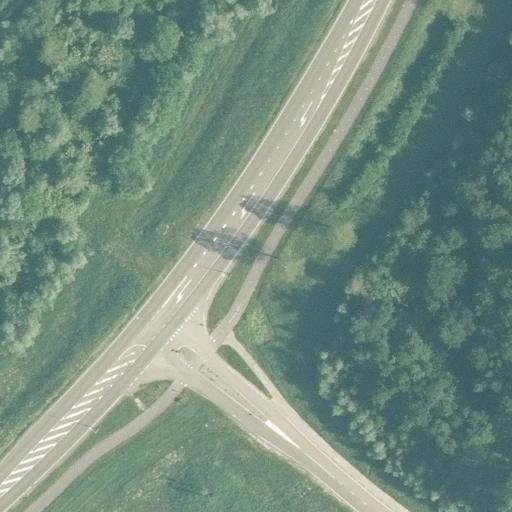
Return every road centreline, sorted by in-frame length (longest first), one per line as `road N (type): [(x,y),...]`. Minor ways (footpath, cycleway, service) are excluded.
road 1 (secondary): [(166,322),(307,131),(379,0)]
road 2 (secondary): [(0,502),(145,349)]
road 3 (unclassified): [(310,464),(166,322)]
road 4 (unclassified): [(145,349),(275,448),(310,464)]
